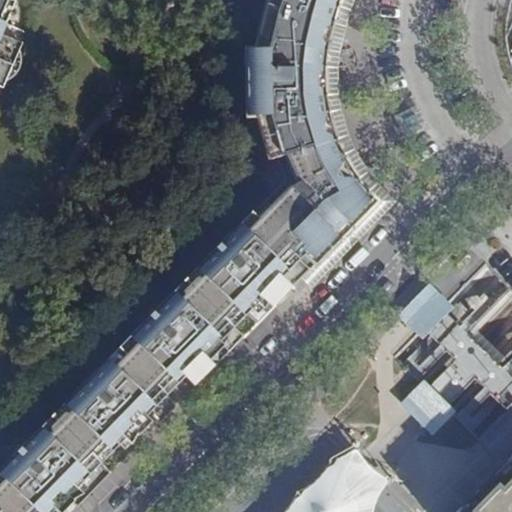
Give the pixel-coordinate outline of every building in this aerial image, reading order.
[(15,1),(12,0),(7,0),(0,18),(0,21),(5,24),(15,1)] [(0,0),(0,86),(2,88),(22,42),(0,32),(0,18),(7,0),(0,0)] [(266,0),(264,7),(279,11),(282,0),(266,0)] [(282,0),(279,11),(333,24),(340,0),(282,0)] [(330,36),(333,24),(279,11),(264,7),(261,19),(258,33),(273,36),(327,49),(330,36)] [(269,52),(273,36),(258,33),(254,49),(269,52)] [(0,511),(40,511),(41,511),(44,511),(51,511),(87,477),(81,471),(95,458),(109,443),(114,449),(149,412),(148,403),(174,376),(184,377),(199,362),(209,371),(277,303),(267,292),(277,282),(288,292),(291,288),(291,270),(309,271),(377,202),(370,193),(357,178),(341,152),(328,113),(325,82),(326,57),(327,49),(273,36),(269,52),(254,49),(253,56),(254,108),(255,114),(268,160),(275,157),(286,179),(232,235),(237,240),(231,247),(223,239),(205,258),(207,260),(166,302),(164,300),(145,319),(147,322),(99,370),(101,372),(95,379),(91,375),(72,393),(75,395),(33,438),(26,441),(12,455),(15,457),(0,471),(0,511)] [(237,240),(232,235),(229,233),(223,239),(231,247),(237,240)] [(400,314),(410,323),(420,333),(425,337),(452,310),(447,306),(437,295),(427,286),(400,314)] [(97,368),(91,375),(95,379),(101,372),(99,370),(97,368)] [(455,412),(423,380),(401,403),(432,434),(455,412)] [(95,458),(100,463),(114,449),(109,443),(95,458)] [(376,511),(383,485),(365,472),(355,450),(330,467),(302,503),(293,511),(376,511)] [(81,471),(87,477),(100,463),(95,458),(81,471)] [(511,511),(511,464),(465,511),(511,511)]
